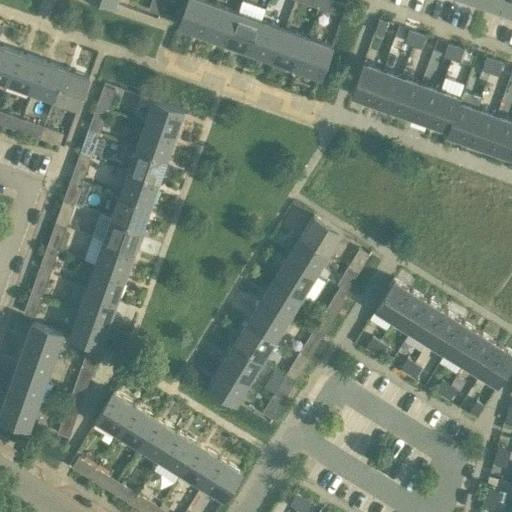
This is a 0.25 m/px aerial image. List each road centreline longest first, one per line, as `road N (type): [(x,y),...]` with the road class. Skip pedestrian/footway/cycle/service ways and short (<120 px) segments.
road 1 (residential): [(295,439),(335,385),(448,455),(432,511)]
road 2 (residential): [(426,511),(295,439)]
